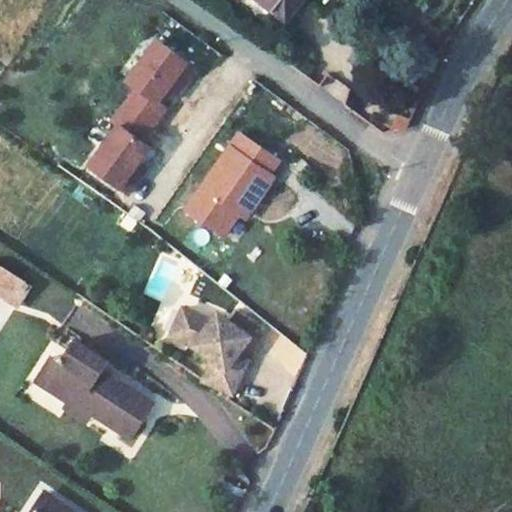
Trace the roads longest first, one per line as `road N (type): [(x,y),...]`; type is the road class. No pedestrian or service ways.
road 1 (residential): [(418,177),(266,511)]
road 2 (residential): [(418,177),(188,0)]
road 3 (residential): [(508,0),(483,32),(418,177)]
